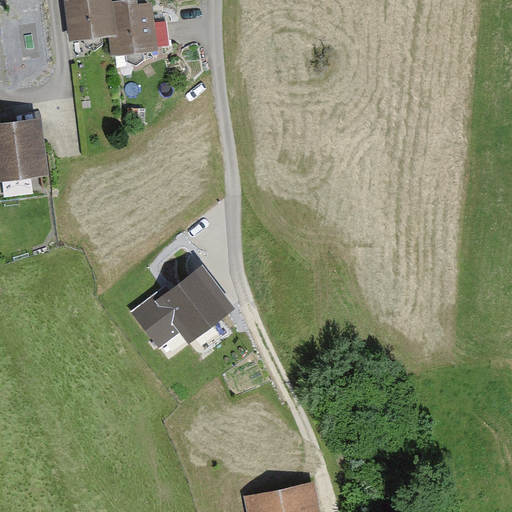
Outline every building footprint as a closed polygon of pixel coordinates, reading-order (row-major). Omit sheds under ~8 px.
[(66,0),(70,42),(85,41),(85,49),(95,55),(103,48),(103,39),(114,38),(112,7),(111,0),(66,0)] [(138,5),(112,7),(114,38),(116,57),(127,56),(128,63),(137,67),(145,62),(144,54),(156,53),(152,9),(138,10),(138,5)] [(138,110),(128,111),(128,126),(139,126),(138,110)] [(42,123),(0,128),(0,186),(49,181),(42,123)] [(238,314),(204,267),(136,315),(160,348),(180,334),(190,348),(238,314)] [(320,511),(315,481),(245,496),(247,511),(320,511)]
